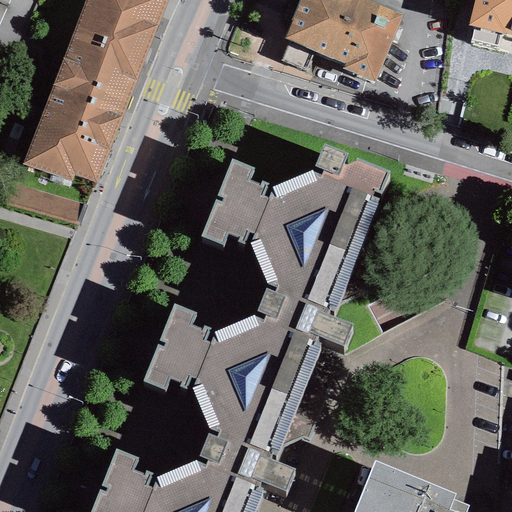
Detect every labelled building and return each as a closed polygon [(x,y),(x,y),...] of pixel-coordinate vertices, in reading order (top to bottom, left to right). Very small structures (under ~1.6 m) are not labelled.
[(162,0),(84,0),(25,159),(72,176),(74,168),(97,177),(162,0)] [(403,8),(381,0),(298,0),(285,34),(290,36),(281,58),(305,68),(314,46),(345,59),(343,64),(375,77),(403,8)] [(511,0),(471,0),(467,19),(511,29),(511,0)] [(389,165),(323,136),(313,163),(272,179),(262,175),(259,178),(248,172),(252,160),(232,152),(200,229),(220,236),(226,224),(241,228),(237,233),(249,236),(267,277),(254,307),(215,323),(204,318),(202,322),(189,318),(195,305),(174,296),(144,374),(164,380),(171,370),(180,373),(178,378),(188,380),(208,425),(199,451),(156,467),(147,460),(145,466),(132,459),(138,450),(117,440),(87,511),(251,511),(267,476),(288,484),(295,459),(274,454),(322,330),(344,338),(353,317),(331,307),(389,165)] [(9,199),(61,211),(65,195),(49,191),(50,187),(13,179),(9,199)] [(454,494),(373,461),(351,511),(465,511),(468,506),(452,499),(454,494)]
